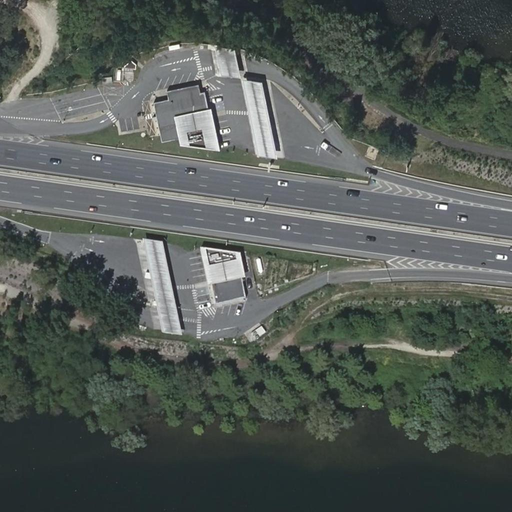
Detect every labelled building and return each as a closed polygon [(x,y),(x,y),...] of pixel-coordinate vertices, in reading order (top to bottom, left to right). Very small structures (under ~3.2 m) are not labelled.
[(215,47),(218,63),(221,77),(242,80),(238,65),(235,49),(215,47)] [(260,83),(242,80),(251,123),(258,156),(277,158),(270,125),(260,83)] [(173,116),(206,110),(203,94),(199,95),(198,86),(167,92),(169,101),(154,104),(162,143),(178,139),(173,116)] [(211,109),(206,110),(173,116),(178,139),(179,146),(220,151),(211,109)] [(162,242),(142,239),(147,262),(159,323),(162,333),(182,335),(180,325),(167,265),(162,242)] [(213,285),(243,279),(247,279),(241,253),(201,248),(209,286),(213,285)] [(247,299),(243,279),(213,285),(217,305),(247,299)]
